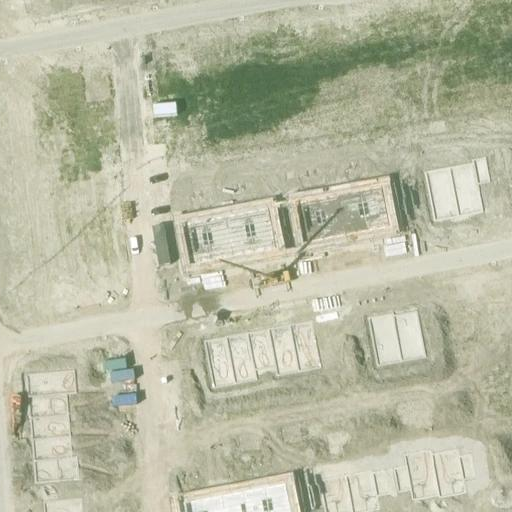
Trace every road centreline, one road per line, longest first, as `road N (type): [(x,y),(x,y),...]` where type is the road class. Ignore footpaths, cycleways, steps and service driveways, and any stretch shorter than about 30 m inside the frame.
road 1 (residential): [(0,345),(511,246)]
road 2 (residential): [(279,0),(0,53)]
